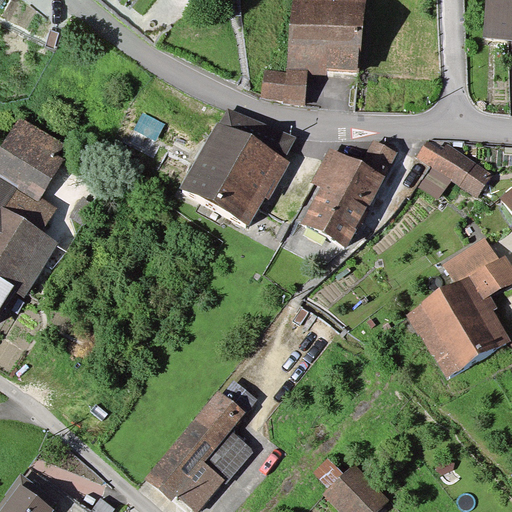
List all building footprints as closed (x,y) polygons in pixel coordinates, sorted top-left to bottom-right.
[(357,72),(363,0),(360,0),(299,0),(293,66),(357,72)] [(511,0),(490,0),(487,35),(511,37),(511,0)] [(306,74),(268,70),(265,97),(303,101),(306,74)] [(0,154),(0,312),(14,289),(24,295),(55,244),(38,234),(53,209),(38,200),(61,162),(54,158),(62,145),(21,120),(0,154)] [(288,163),(218,126),(184,190),(249,224),(265,195),(269,197),(288,163)] [(477,194),(491,175),(449,145),(444,151),(431,142),(422,155),(477,194)] [(342,158),(305,225),(345,247),(382,180),(342,158)] [(463,284),(413,315),(449,375),(504,341),(480,302),(511,282),(511,272),(505,260),(499,264),(485,241),(450,262),(463,284)] [(242,414),(219,395),(149,477),(173,498),(178,491),(197,507),(220,480),(201,463),(242,414)] [(374,511),(388,499),(355,466),(328,493),(346,511),(374,511)] [(49,511),(50,511),(20,489),(2,511),(49,511)]
